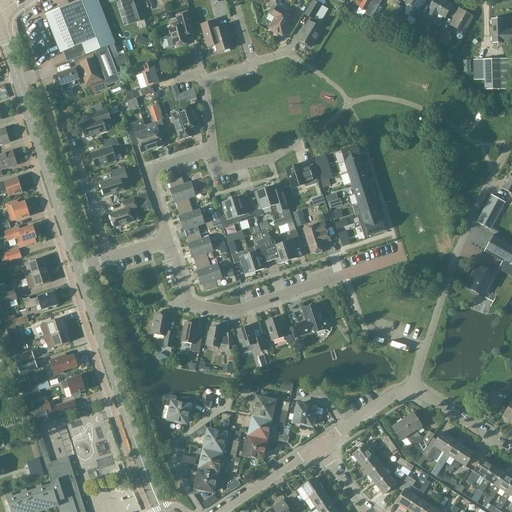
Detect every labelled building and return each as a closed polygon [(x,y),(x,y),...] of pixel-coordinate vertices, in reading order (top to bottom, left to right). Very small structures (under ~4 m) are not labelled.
[(45,15),(60,53),(62,52),(66,63),(94,52),(107,86),(120,81),(107,47),(114,44),(96,0),(83,0),(74,4),(73,4),(45,15)] [(107,0),(109,3),(118,0),(120,0),(128,25),(135,23),(133,17),(130,5),(133,4),(131,0),(107,0)] [(293,17),(277,7),(275,2),(281,0),(280,0),(265,0),(266,4),(268,3),(272,16),(275,18),(269,28),(282,36),(293,17)] [(365,11),(372,1),(370,0),(356,0),(354,4),(359,7),(357,11),(363,14),(365,11)] [(407,0),(405,4),(413,8),(408,16),(416,20),(420,12),(418,11),(424,0),(407,0)] [(444,18),(450,6),(441,0),(433,0),(429,9),(425,17),(432,21),(437,14),(444,18)] [(323,12),(319,9),(321,5),(313,1),(305,14),(311,18),(309,21),(298,39),(311,47),(322,29),(314,24),(317,18),(319,19),(323,12)] [(133,4),(130,5),(133,17),(135,23),(144,20),(138,3),(133,4)] [(405,9),(398,6),(392,17),(399,20),(405,9)] [(463,33),(472,17),(465,13),(463,16),(457,12),(449,25),(463,33)] [(187,43),(183,28),(190,26),(187,13),(179,15),(182,24),(169,27),(171,38),(161,40),(163,49),(174,46),(174,47),(180,45),(181,47),(185,46),(186,44),(187,43)] [(429,22),(423,19),(420,25),(426,28),(429,22)] [(491,44),(511,43),(511,30),(503,30),(502,19),(491,19),(491,44)] [(216,29),(213,22),(201,25),(207,47),(215,45),(217,53),(231,49),(227,34),(228,33),(226,26),(216,29)] [(450,29),(443,25),(435,40),(442,43),(450,29)] [(150,41),(137,36),(134,42),(148,48),(150,41)] [(74,61),(77,69),(80,68),(86,86),(98,82),(102,81),(95,62),(96,62),(93,55),(74,61)] [(511,59),(504,59),(473,60),(473,80),(483,80),(484,90),(504,89),(511,89),(511,88),(511,59)] [(159,69),(157,62),(155,62),(143,66),(145,71),(142,72),(147,87),(139,89),(142,97),(153,93),(151,86),(163,82),(161,76),(162,76),(162,74),(159,74),(158,69),(159,69)] [(80,85),(78,80),(75,68),(57,74),(61,88),(62,90),(64,93),(66,91),(69,89),(72,88),(80,85)] [(139,97),(137,90),(126,93),(129,100),(139,97)] [(196,98),(193,90),(183,93),(186,102),(196,98)] [(138,107),(136,99),(128,101),(131,109),(138,107)] [(195,119),(191,106),(176,111),(179,119),(174,121),(180,140),(193,136),(189,121),(195,119)] [(103,123),(110,121),(106,109),(92,114),(94,121),(81,125),(85,138),(106,132),(103,123)] [(152,128),(146,130),(152,149),(163,145),(159,134),(166,132),(162,120),(150,124),(152,128)] [(152,149),(146,130),(141,132),(139,127),(128,131),(132,143),(138,141),(142,152),(152,149)] [(0,145),(9,142),(4,128),(0,129),(0,145)] [(112,150),(119,148),(116,139),(101,142),(104,150),(91,154),(95,168),(115,161),(112,150)] [(356,146),(340,151),(344,163),(360,158),(356,146)] [(13,155),(12,151),(0,155),(0,177),(1,177),(0,172),(0,169),(16,164),(15,161),(16,161),(17,159),(16,155),(14,154),(13,155)] [(136,163),(133,155),(127,157),(130,165),(136,163)] [(319,158),(314,160),(317,171),(322,169),(319,158)] [(360,158),(344,163),(347,173),(363,168),(360,158)] [(299,164),(286,169),(293,188),(305,184),(306,186),(312,184),(319,182),(313,164),(306,167),(300,169),(299,164)] [(127,168),(124,169),(111,173),(113,179),(100,184),(104,197),(123,191),(121,183),(127,181),(126,177),(129,176),(128,173),(127,168)] [(363,168),(347,173),(351,184),(367,178),(363,168)] [(322,169),(317,171),(321,182),(326,180),(322,169)] [(511,172),(502,189),(511,194),(511,193),(511,172)] [(169,189),(171,196),(193,189),(191,182),(184,184),(182,177),(169,181),(171,188),(169,189)] [(17,178),(0,183),(0,192),(6,191),(8,197),(21,193),(17,178)] [(367,178),(351,184),(354,194),(370,189),(367,178)] [(274,186),(264,189),(270,207),(276,205),(278,213),(282,211),(284,218),(275,221),(276,227),(293,221),(289,209),(285,197),(282,189),(276,191),(274,186)] [(195,196),(193,189),(171,196),(174,203),(175,202),(177,209),(191,205),(189,198),(195,196)] [(270,207),(264,189),(254,192),(259,205),(252,207),(255,217),(264,215),(262,209),(270,207)] [(370,189),(354,194),(357,204),(373,199),(370,189)] [(146,194),(121,202),(124,210),(109,214),(114,228),(136,221),(136,219),(137,218),(135,213),(134,212),(133,211),(129,212),(128,209),(149,202),(146,194)] [(119,202),(117,195),(109,197),(111,205),(119,202)] [(505,203),(491,195),(476,223),(490,230),(505,203)] [(242,196),(232,199),(239,222),(255,217),(252,207),(246,209),(242,196)] [(239,222),(232,199),(222,202),(225,214),(219,216),(223,228),(239,222)] [(373,199),(357,204),(360,215),(361,214),(377,209),(373,199)] [(11,222),(16,221),(29,217),(28,214),(29,212),(28,210),(26,209),(24,202),(18,204),(17,201),(5,205),(11,222)] [(193,212),(191,205),(177,209),(180,216),(178,216),(180,223),(202,216),(200,209),(193,212)] [(360,215),(357,216),(360,226),(380,220),(377,209),(361,214),(360,215)] [(306,224),(302,211),(292,214),(296,227),(306,224)] [(204,223),(202,216),(180,223),(183,230),(184,230),(186,237),(200,232),(197,226),(204,223)] [(380,220),(360,226),(364,238),(384,231),(380,220)] [(269,228),(267,221),(259,224),(261,231),(269,228)] [(313,226),(303,229),(305,235),(311,254),(325,249),(323,243),(330,241),(328,235),(326,229),(324,222),(313,226)] [(36,238),(32,226),(19,231),(18,228),(4,232),(7,242),(16,239),(19,248),(35,243),(34,239),(36,238)] [(287,241),(282,243),(288,261),(298,258),(293,245),(300,243),(295,229),(290,231),(289,233),(290,236),(287,236),(286,238),(287,241)] [(202,239),(200,232),(186,237),(188,243),(187,244),(189,251),(211,244),(209,237),(202,239)] [(511,267),(511,244),(494,235),(484,252),(511,267)] [(288,261),(282,243),(281,238),(273,241),(271,241),(270,239),(268,238),(263,240),(270,262),(276,260),(278,264),(288,261)] [(257,246),(247,250),(249,254),(255,272),(265,268),(264,264),(270,262),(263,240),(257,241),(256,244),(257,246)] [(213,251),(211,244),(189,251),(191,258),(193,257),(195,264),(208,260),(206,253),(213,251)] [(7,262),(20,257),(18,250),(5,254),(7,262)] [(255,272),(249,254),(244,255),(243,253),(241,252),(231,255),(234,264),(241,262),(245,275),(255,272)] [(26,276),(46,270),(43,258),(29,262),(30,264),(26,266),(28,271),(32,270),(33,274),(26,276)] [(210,266),(208,260),(195,264),(197,271),(196,271),(198,278),(220,271),(217,264),(210,266)] [(483,298),(498,273),(491,269),(489,273),(477,265),(473,272),(474,273),(466,287),(483,298)] [(50,283),(46,270),(26,276),(29,289),(36,287),(50,283)] [(222,278),(220,271),(198,278),(200,285),(202,285),(204,292),(217,287),(215,280),(222,278)] [(6,292),(0,294),(0,304),(9,302),(17,299),(14,290),(6,292)] [(57,305),(55,299),(53,292),(37,298),(30,300),(29,298),(22,300),(25,309),(39,305),(40,310),(57,305)] [(9,304),(0,306),(0,310),(2,318),(3,318),(9,316),(6,309),(10,308),(9,304)] [(306,321),(296,324),(299,336),(309,333),(310,334),(325,329),(317,304),(302,309),(306,321)] [(171,347),(173,332),(166,331),(169,316),(156,313),(152,333),(165,336),(163,346),(171,347)] [(13,316),(12,316),(3,319),(2,319),(5,330),(16,326),(17,326),(15,320),(13,316)] [(43,337),(50,335),(65,330),(61,317),(46,322),(40,324),(43,337)] [(288,327),(282,329),(278,317),(265,321),(272,341),(285,337),(287,343),(293,341),(288,327)] [(199,352),(201,338),(195,337),(198,325),(185,323),(181,341),(191,343),(190,350),(199,352)] [(251,325),(236,330),(242,348),(252,345),(255,353),(265,349),(261,337),(255,339),(251,325)] [(208,332),(206,345),(218,347),(218,346),(225,347),(225,350),(232,350),(232,334),(224,334),(224,335),(221,334),(221,329),(217,329),(216,327),(213,327),(212,328),(210,327),(209,332),(208,332)] [(69,343),(65,330),(50,335),(43,337),(47,350),(69,343)] [(9,338),(12,347),(24,344),(21,334),(9,338)] [(31,352),(14,358),(17,366),(34,360),(31,352)] [(63,356),(49,360),(54,377),(63,374),(63,371),(77,367),(74,355),(64,358),(63,356)] [(17,366),(19,375),(37,369),(34,360),(17,366)] [(231,366),(221,366),(222,374),(231,374),(231,366)] [(60,383),(61,384),(62,390),(69,388),(72,398),(79,396),(78,393),(86,390),(81,376),(67,381),(60,383)] [(21,390),(32,425),(48,420),(37,385),(22,390),(21,390)] [(170,402),(169,404),(172,405),(183,422),(186,423),(190,406),(188,405),(189,399),(174,398),(175,396),(168,395),(167,401),(170,402)] [(258,397),(258,401),(269,417),(272,418),(272,417),(276,418),(279,405),(275,404),(276,401),(258,397)] [(510,423),(511,422),(511,420),(511,398),(511,400),(511,401),(502,416),(508,420),(507,423),(510,423)] [(269,417),(258,401),(254,400),(251,417),(268,421),(269,417)] [(76,410),(73,401),(56,407),(58,415),(76,410)] [(183,422),(172,405),(169,404),(165,421),(182,425),(183,422)] [(299,405),(299,408),(309,425),(313,425),(316,408),(299,405)] [(309,425),(299,408),(295,407),(291,424),(308,428),(309,425)] [(412,413),(402,420),(416,442),(417,442),(418,444),(419,443),(423,450),(434,435),(428,431),(424,438),(421,436),(420,437),(415,431),(421,427),(412,413)] [(268,421),(251,417),(247,433),(250,434),(267,424),(268,421)] [(416,442),(402,420),(391,427),(400,441),(406,437),(411,445),(416,442)] [(267,424),(250,434),(250,438),(267,442),(271,425),(267,424)] [(219,453),(219,450),(209,434),(209,430),(206,429),(206,428),(204,425),(201,427),(205,432),(201,449),(219,453)] [(226,433),(209,430),(209,434),(219,450),(222,451),(226,433)] [(444,453),(452,440),(441,433),(436,441),(432,438),(422,454),(431,460),(438,450),(444,453)] [(382,439),(387,446),(391,443),(387,436),(382,439)] [(267,442),(250,438),(249,441),(260,458),(263,458),(267,442)] [(260,458),(249,441),(245,440),(242,457),(259,461),(260,458)] [(454,460),(463,446),(452,440),(444,453),(454,460)] [(391,453),(396,449),(391,443),(387,446),(391,453)] [(360,465),(373,455),(365,445),(352,455),(360,465)] [(473,453),(463,446),(454,460),(450,465),(451,465),(447,470),(451,473),(454,467),(456,469),(460,463),(465,467),(473,453)] [(218,457),(219,453),(201,449),(198,466),(201,467),(218,457)] [(367,475),(380,465),(373,455),(360,465),(367,475)] [(201,467),(200,470),(217,474),(221,458),(218,457),(201,467)] [(402,467),(405,461),(400,458),(397,463),(402,467)] [(484,479),(492,465),(482,458),(473,472),(466,483),(472,486),(479,476),(484,479)] [(410,472),(413,467),(405,461),(402,467),(410,472)] [(43,510),(57,506),(59,511),(85,511),(69,462),(46,469),(48,476),(49,477),(50,482),(50,484),(41,487),(40,485),(35,487),(36,489),(26,492),(26,490),(20,491),(21,494),(11,497),(11,494),(5,496),(6,499),(8,505),(9,507),(10,511),(37,511),(42,510),(42,511),(43,511),(43,510)] [(375,485),(388,475),(387,475),(390,473),(387,469),(385,471),(380,465),(367,475),(375,485)] [(494,485),(503,472),(492,465),(484,479),(473,495),(477,498),(481,492),(482,493),(489,482),(494,485)] [(200,470),(200,474),(211,490),(214,491),(218,492),(221,479),(217,478),(217,474),(200,470)] [(211,490),(200,474),(190,472),(188,483),(194,484),(193,490),(210,494),(211,490)] [(505,492),(511,480),(511,477),(503,472),(494,485),(494,486),(484,501),(488,504),(492,499),(499,489),(505,492)] [(451,478),(444,474),(441,480),(447,484),(451,478)] [(392,480),(388,475),(375,485),(382,495),(395,485),(399,482),(396,477),(392,480)] [(406,510),(415,496),(410,493),(414,488),(412,486),(415,481),(407,476),(402,485),(406,488),(405,490),(396,503),(406,510)] [(302,487),(308,498),(322,489),(315,478),(302,487)] [(511,496),(511,480),(505,492),(496,506),(501,509),(510,495),(511,496)] [(428,483),(425,481),(419,491),(422,493),(428,483)] [(465,488),(459,484),(456,490),(462,493),(465,488)] [(329,499),(322,489),(308,498),(315,508),(329,499)] [(297,505),(299,504),(295,498),(299,495),(296,491),(287,497),(294,507),(297,505)] [(212,495),(206,499),(210,504),(216,500),(212,495)] [(409,511),(419,511),(426,503),(415,496),(406,510),(409,511)] [(330,511),(335,509),(329,499),(315,508),(317,511),(330,511)] [(304,501),(299,504),(297,505),(300,509),(306,505),(304,501)] [(289,511),(282,502),(272,509),(273,511),(289,511)] [(434,511),(436,510),(426,503),(419,511),(434,511)]
